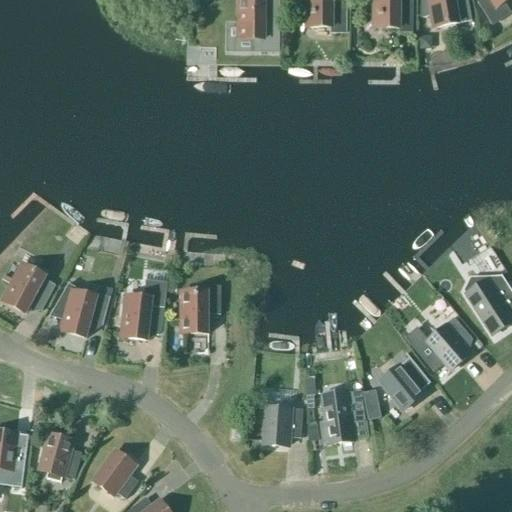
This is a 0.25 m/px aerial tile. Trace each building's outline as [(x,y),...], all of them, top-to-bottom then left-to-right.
[(265,0),(239,0),(240,15),(237,15),(237,29),(239,29),(239,42),(259,42),(259,39),(277,39),(277,34),(278,3),(265,3),(265,0)] [(332,34),(345,34),(345,3),(333,3),(332,0),(307,0),(307,30),(332,30),(332,34)] [(412,35),(413,5),(400,4),(400,0),(375,0),(375,31),(399,31),(399,35),(412,35)] [(428,0),(429,0),(421,2),(420,20),(432,18),(434,30),(459,25),(459,23),(471,21),(467,0),(428,0)] [(511,0),(490,0),(496,9),(506,3),(508,7),(511,4),(511,0)] [(42,312),(54,288),(43,282),(47,276),(21,263),(1,302),(26,315),(42,312)] [(493,337),(511,324),(511,292),(501,278),(470,279),(463,291),(493,337)] [(84,297),(84,296),(71,284),(72,283),(70,283),(49,320),(50,321),(51,319),(64,323),(62,334),(86,341),(90,325),(102,328),(110,300),(97,296),(95,300),(84,297)] [(162,332),(167,286),(146,284),(144,296),(125,294),(120,339),(149,342),(162,332)] [(220,316),(220,286),(208,286),(208,288),(182,288),(182,334),(210,334),(210,316),(220,316)] [(451,372),(473,354),(470,349),(473,339),(455,318),(427,340),(418,328),(405,339),(433,374),(444,364),(451,372)] [(404,413),(422,398),(426,382),(409,361),(381,384),(404,413)] [(352,443),(350,427),(365,425),(361,394),(323,399),(327,423),(318,425),(321,444),(329,443),(330,447),(352,443)] [(380,420),(378,408),(366,411),(368,422),(380,420)] [(289,413),(267,411),(264,448),(287,449),(288,440),(300,441),(302,412),(289,412),(289,413)] [(240,444),(241,433),(230,432),(229,443),(240,444)] [(24,474),(27,449),(14,447),(16,437),(0,434),(0,471),(11,473),(24,474)] [(74,482),(81,456),(69,453),(72,444),(50,438),(40,473),(47,475),(45,481),(60,485),(62,479),(74,482)] [(125,502),(138,484),(128,477),(134,468),(116,455),(94,484),(113,498),(115,495),(125,502)] [(153,510),(146,500),(130,511),(165,511),(160,505),(153,510)]
